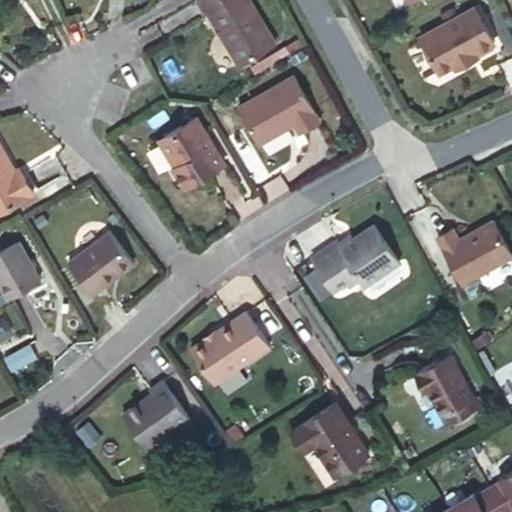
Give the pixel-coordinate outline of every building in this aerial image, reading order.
[(274,40),(250,0),(197,0),(204,13),(208,11),(239,62),(244,58),(274,40)] [(416,35),(435,71),(450,63),(451,67),(467,58),(465,55),(472,51),(490,41),(470,5),(416,35)] [(244,58),(248,64),(279,46),(275,39),(274,40),(244,58)] [(237,106),(259,143),(292,123),(297,131),(317,119),(291,75),(237,106)] [(203,104),(206,110),(219,102),(216,96),(203,104)] [(170,172),(180,189),(221,165),(194,119),(156,141),(171,165),(170,172)] [(16,177),(12,169),(0,148),(0,211),(31,194),(20,175),(16,177)] [(17,168),(12,169),(16,177),(20,175),(17,168)] [(450,227),(435,235),(461,281),(511,253),(491,218),(456,238),(450,227)] [(330,289),(342,281),(355,273),(359,279),(362,283),(396,260),(371,224),(337,247),(333,241),(309,257),(330,289)] [(71,264),(96,295),(136,264),(111,232),(71,264)] [(0,254),(0,286),(9,302),(41,283),(19,244),(0,254)] [(355,273),(342,281),(347,287),(359,279),(355,273)] [(192,350),(214,383),(269,346),(246,312),(192,350)] [(471,335),(476,344),(487,338),(482,329),(471,335)] [(428,392),(441,415),(473,397),(449,353),(417,372),(418,374),(414,377),(424,394),(428,392)] [(122,415),(145,448),(188,418),(161,380),(147,390),(150,394),(122,415)] [(473,397),(441,415),(446,424),(478,406),(473,397)] [(295,430),(309,451),(316,446),(337,477),(370,455),(335,404),(295,430)] [(305,454),(309,451),(295,430),(291,433),(305,454)] [(488,491),(499,511),(511,511),(511,471),(499,479),(501,484),(488,491)] [(445,509),(446,511),(499,511),(488,491),(474,498),(472,494),(445,509)]
